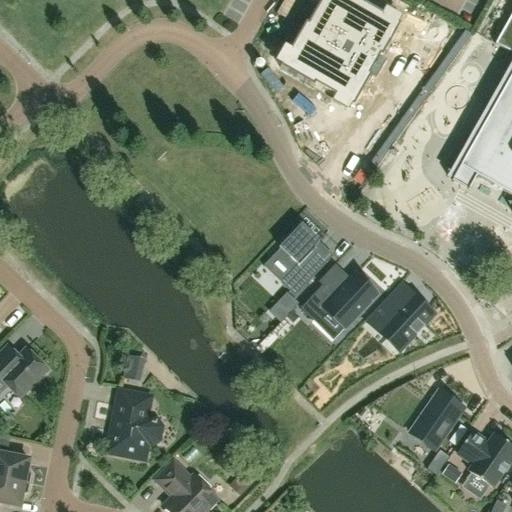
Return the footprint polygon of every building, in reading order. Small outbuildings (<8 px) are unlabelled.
[(280,66),(279,68),(313,87),(314,85),(334,96),(336,94),(352,103),(351,106),(353,107),(370,76),(368,75),(373,66),(379,56),(381,57),(399,25),(398,24),(396,27),(380,17),(381,14),(355,0),(324,0),(322,5),(319,4),(307,25),(305,23),(290,50),(292,51),(283,68),(280,66)] [(511,16),(497,44),(511,52),(511,62),(452,170),(475,183),(479,177),(484,180),(511,195),(511,16)] [(465,30),(457,41),(464,45),(471,35),(465,30)] [(457,41),(451,50),(457,55),(464,45),(457,41)] [(451,50),(444,60),(450,65),(457,55),(451,50)] [(444,60),(437,69),(443,74),(450,65),(444,60)] [(437,69),(430,79),(436,84),(443,74),(437,69)] [(430,79),(423,89),(430,93),(436,84),(430,79)] [(423,89),(416,98),(423,103),(430,93),(423,89)] [(416,98),(409,108),(416,113),(423,103),(416,98)] [(409,108),(402,118),(409,122),(416,113),(409,108)] [(402,118),(395,127),(402,132),(409,122),(402,118)] [(395,127),(388,137),(395,142),(402,132),(395,127)] [(388,137),(381,147),(388,152),(395,142),(388,137)] [(329,261),(333,257),(319,243),(301,226),(272,257),(291,275),(282,285),(295,297),(312,279),(329,261)] [(321,286),(300,309),(313,321),(333,341),(344,329),(373,299),(377,294),(355,274),(350,279),(333,297),(321,286)] [(382,305),(372,315),(405,346),(415,335),(416,336),(417,335),(416,334),(422,327),(423,328),(424,327),(423,326),(434,315),(411,294),(392,315),(382,305)] [(292,311),(297,305),(286,295),(281,301),(292,311)] [(427,348),(444,340),(440,331),(423,338),(427,348)] [(8,346),(0,354),(0,394),(2,392),(11,390),(19,399),(47,371),(26,350),(19,357),(8,346)] [(135,382),(139,366),(127,363),(123,380),(135,382)] [(117,406),(108,452),(143,459),(147,443),(152,444),(156,441),(157,438),(159,430),(158,426),(156,422),(156,420),(151,419),(151,421),(145,420),(146,413),(143,412),(146,398),(120,393),(117,406)] [(458,417),(433,399),(409,434),(434,451),(458,417)] [(468,473),(491,489),(511,458),(511,448),(494,435),(488,444),(471,433),(457,454),(473,466),(468,473)] [(0,478),(29,484),(31,475),(28,470),(27,470),(28,464),(29,460),(6,455),(10,440),(0,437),(0,478)] [(173,498),(164,507),(168,511),(204,511),(217,500),(208,491),(210,487),(198,476),(195,479),(193,477),(190,480),(173,463),(155,481),(173,498)] [(29,484),(0,478),(0,502),(19,507),(20,502),(21,497),(22,497),(27,494),(29,484)]
